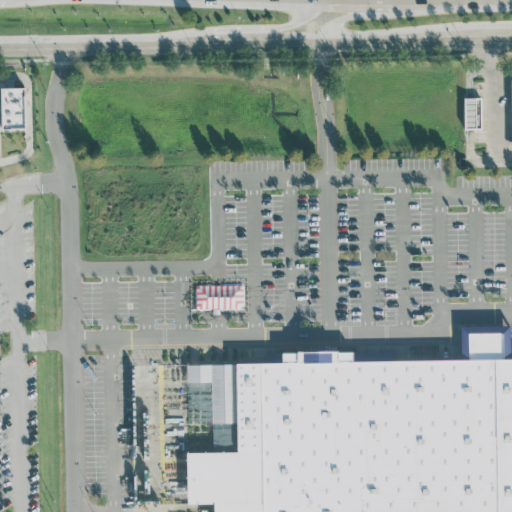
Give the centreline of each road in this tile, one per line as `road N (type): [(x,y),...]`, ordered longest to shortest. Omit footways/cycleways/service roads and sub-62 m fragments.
road 1 (secondary): [(283,44),(511,39)]
road 2 (secondary): [(0,50),(198,48)]
road 3 (secondary): [(175,49),(216,30),(295,21),(318,4)]
road 4 (secondary): [(436,3),(343,18),(325,30),(322,45)]
road 5 (secondary): [(342,4),(212,0)]
